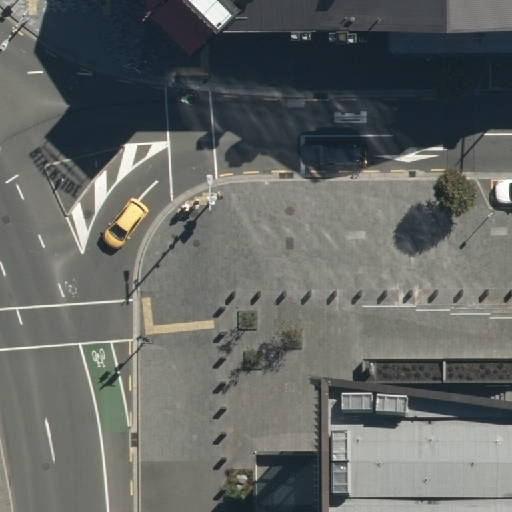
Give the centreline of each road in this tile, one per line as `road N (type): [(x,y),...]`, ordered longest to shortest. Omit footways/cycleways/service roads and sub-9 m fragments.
road 1 (secondary): [(303,136),(161,173),(133,203),(52,432)]
road 2 (tertiary): [(0,133),(100,125),(303,136)]
road 3 (secondary): [(0,194),(52,432)]
road 4 (tertiary): [(303,136),(511,134)]
